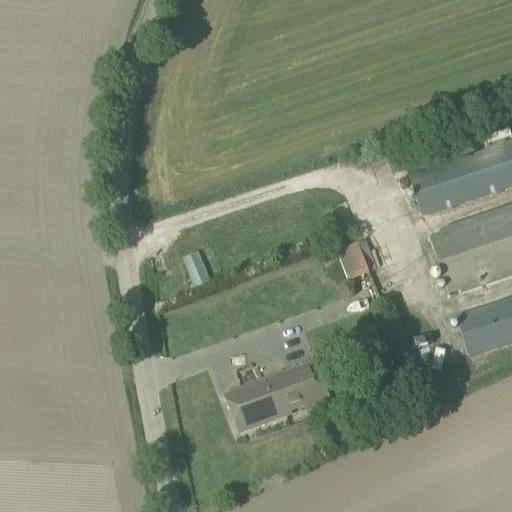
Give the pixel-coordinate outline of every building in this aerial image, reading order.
[(421,219),(511,188),(511,145),(408,180),(421,219)] [(441,237),(430,241),(448,297),(460,293),(461,297),(511,280),(511,209),(440,234),(441,237)] [(336,253),(348,283),(376,272),(365,243),(336,253)] [(211,285),(199,255),(184,261),(196,291),(211,285)] [(468,359),(511,344),(511,301),(455,320),(468,359)] [(313,364),(243,392),(225,398),(240,435),(290,416),(289,413),(305,408),(307,412),(330,403),(313,364)] [(397,399),(377,406),(382,419),(401,412),(397,399)]
